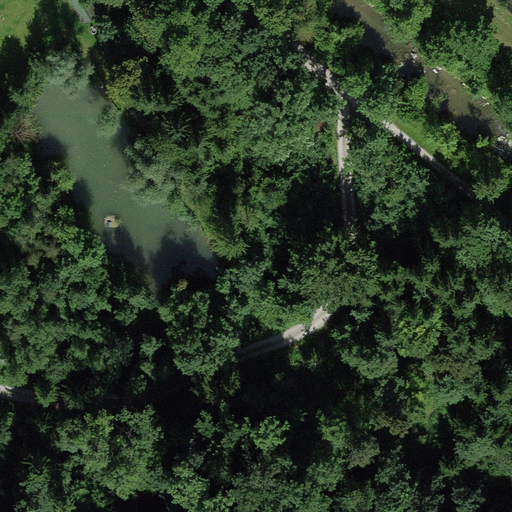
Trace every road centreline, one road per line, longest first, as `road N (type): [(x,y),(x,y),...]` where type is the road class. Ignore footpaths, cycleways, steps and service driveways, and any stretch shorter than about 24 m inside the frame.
road 1 (track): [(0,387),(214,364),(317,326),(348,267),(344,91)]
road 2 (track): [(511,231),(230,0)]
